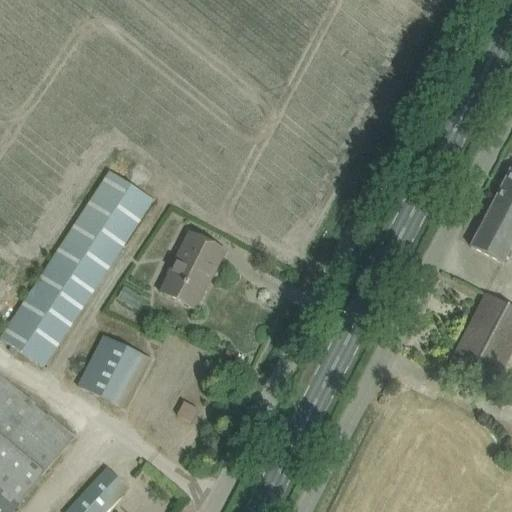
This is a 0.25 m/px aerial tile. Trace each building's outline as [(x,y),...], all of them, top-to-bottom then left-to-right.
[(0,343),(42,371),(154,201),(107,171),(0,335),(0,343)] [(470,249),(488,258),(503,266),(511,248),(511,171),(510,171),(470,249)] [(159,294),(175,302),(193,311),(208,283),(225,252),(207,243),(189,233),(167,276),(168,277),(159,294)] [(145,314),(151,301),(130,292),(125,305),(145,314)] [(511,351),(511,310),(502,306),(485,297),(446,370),(464,379),(489,393),(511,351)] [(101,337),(75,389),(124,412),(149,360),(101,337)] [(0,511),(12,511),(73,439),(0,379),(0,511)] [(189,424),(197,411),(182,403),(176,417),(189,424)] [(106,511),(128,489),(113,475),(107,470),(67,511),(106,511)]
